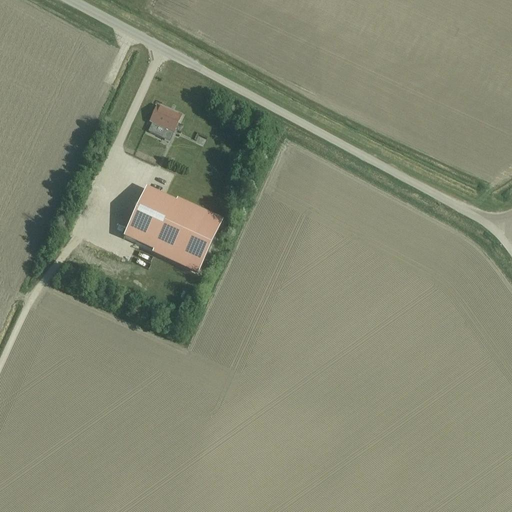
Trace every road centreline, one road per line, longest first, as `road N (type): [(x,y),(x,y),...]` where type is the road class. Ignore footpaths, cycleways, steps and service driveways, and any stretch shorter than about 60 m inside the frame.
road 1 (unclassified): [(490,229),(65,0)]
road 2 (track): [(95,242),(62,258),(28,299),(0,361)]
